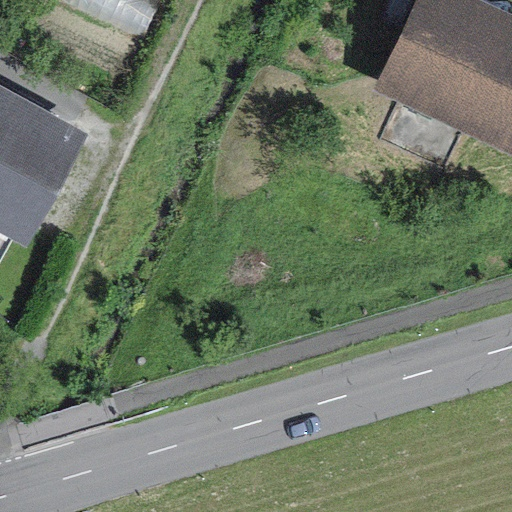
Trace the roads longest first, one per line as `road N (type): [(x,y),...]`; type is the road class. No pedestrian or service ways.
road 1 (primary): [(511,347),(0,500)]
road 2 (track): [(0,422),(194,0)]
